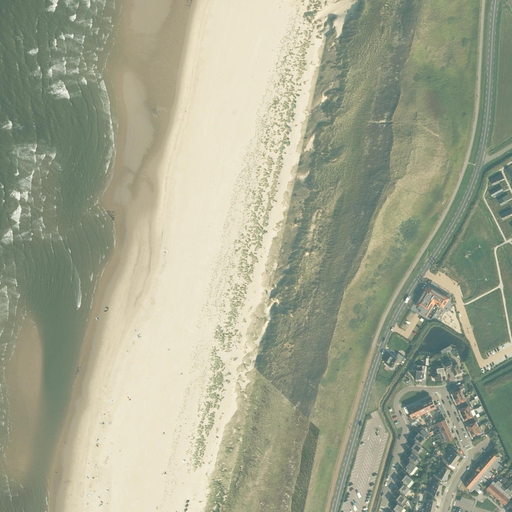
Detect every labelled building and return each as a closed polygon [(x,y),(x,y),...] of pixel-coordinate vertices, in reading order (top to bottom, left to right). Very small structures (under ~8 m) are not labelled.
[(502,174),(490,180),(491,184),(504,178),(502,174)] [(501,187),(492,192),(494,196),(503,191),(501,187)] [(507,194),(497,200),(500,204),(506,201),(510,198),(507,194)] [(511,208),(500,214),(502,218),(509,215),(511,213),(511,208)] [(427,287),(416,305),(418,306),(417,308),(420,310),(423,312),(422,313),(426,315),(426,313),(428,314),(435,303),(443,308),(449,299),(429,287),(428,288),(427,287)] [(406,359),(404,358),(398,354),(396,358),(390,354),(384,362),(393,367),(394,366),(393,365),(396,360),(401,363),(403,365),(406,359)] [(447,370),(451,368),(455,375),(461,372),(458,364),(453,366),(450,361),(444,364),(447,370)] [(420,377),(425,378),(426,366),(423,366),(415,365),(412,369),(414,370),(414,378),(414,379),(415,380),(420,380),(420,377)] [(441,376),(445,375),(444,367),(437,368),(437,370),(432,371),(431,368),(432,376),(434,376),(435,380),(442,379),(441,376)] [(223,382),(215,411),(230,415),(238,386),(223,382)] [(453,396),(452,396),(454,399),(463,395),(461,390),(463,388),(462,385),(456,388),(458,391),(452,393),(453,396)] [(465,397),(463,395),(454,399),(455,402),(456,402),(457,404),(463,401),(464,404),(470,402),(467,396),(465,397)] [(432,400),(427,402),(431,410),(433,414),(435,413),(435,412),(440,410),(438,404),(435,405),(432,400)] [(433,414),(431,410),(427,402),(426,403),(425,402),(423,404),(427,412),(429,411),(431,414),(433,414)] [(465,407),(459,410),(460,412),(461,415),(471,411),(473,410),(470,402),(464,404),(465,407)] [(424,414),(427,412),(423,404),(420,405),(418,406),(424,418),(426,417),(424,414)] [(416,407),(413,408),(417,417),(420,416),(422,419),(424,418),(418,406),(416,407)] [(411,416),(408,418),(411,423),(414,422),(416,421),(415,419),(418,418),(417,417),(413,408),(410,408),(410,410),(408,411),(411,416)] [(470,418),(471,420),(477,418),(476,415),(473,416),(471,411),(461,415),(463,418),(464,420),(470,418)] [(476,422),(479,421),(477,418),(471,420),(473,423),(467,426),(468,428),(467,428),(469,431),(478,427),(476,422)] [(434,427),(437,425),(439,428),(448,424),(446,421),(445,419),(436,423),(436,424),(433,425),(434,427)] [(437,432),(438,434),(449,429),(448,427),(449,427),(448,424),(439,428),(440,431),(437,432)] [(481,426),(478,427),(469,431),(470,435),(471,434),(472,436),(478,434),(479,437),(485,435),(483,431),(481,426)] [(413,434),(415,436),(413,440),(419,444),(424,437),(413,428),(412,430),(412,431),(412,432),(412,433),(413,434)] [(436,437),(439,436),(441,438),(452,433),(451,430),(450,431),(449,429),(438,434),(436,435),(436,437)] [(452,433),(441,438),(440,439),(442,443),(445,442),(454,438),(453,436),(452,433)] [(416,454),(422,447),(419,444),(413,440),(411,438),(410,439),(409,440),(409,441),(409,442),(409,443),(410,443),(410,444),(413,446),(410,449),(416,454)] [(452,451),(449,455),(457,461),(459,458),(460,456),(455,452),(457,450),(452,446),(450,449),(452,451)] [(419,456),(416,454),(410,449),(408,448),(407,449),(406,450),(406,451),(406,452),(407,453),(407,454),(410,456),(407,459),(413,464),(419,456)] [(491,453),(488,457),(498,466),(499,466),(500,464),(497,462),(500,459),(500,458),(499,457),(498,457),(497,457),(492,452),(491,453)] [(456,465),(457,461),(449,455),(446,460),(443,458),(441,461),(447,464),(448,462),(453,466),(454,464),(456,465)] [(413,464),(407,459),(405,457),(404,459),(403,459),(403,460),(403,461),(403,462),(404,462),(404,463),(405,463),(407,465),(404,469),(412,475),(418,468),(416,466),(413,464)] [(497,469),(498,466),(488,457),(484,462),(492,468),(494,466),(497,469)] [(445,467),(447,464),(441,461),(439,464),(442,466),(439,471),(448,475),(450,472),(449,472),(450,470),(445,467)] [(484,462),(480,466),(490,476),(492,473),(489,471),(492,468),(484,462)] [(489,478),(490,476),(480,466),(475,471),(476,471),(484,478),(484,477),(486,475),(489,478)] [(400,482),(406,486),(412,479),(401,470),(400,472),(400,473),(399,473),(399,474),(400,474),(400,475),(400,476),(401,476),(403,478),(400,482)] [(447,479),(448,475),(439,471),(437,475),(434,474),(432,477),(438,480),(439,477),(445,480),(445,479),(447,479)] [(487,480),(484,477),(484,478),(476,471),(475,471),(476,471),(472,475),(480,482),(482,480),(485,482),(486,480),(487,480)] [(472,475),(468,480),(479,489),(480,487),(478,485),(480,482),(472,475)] [(433,484),(432,487),(441,491),(442,487),(442,485),(437,483),(438,480),(432,477),(430,476),(428,480),(431,481),(430,483),(433,484)] [(400,488),(398,491),(397,491),(403,496),(404,496),(409,489),(406,486),(400,482),(398,480),(397,481),(397,482),(397,483),(397,484),(397,485),(398,486),(400,488)] [(474,489),(477,491),(478,490),(479,489),(468,480),(464,484),(469,489),(469,490),(469,491),(470,491),(470,492),(471,492),(472,491),(474,489)] [(487,489),(491,493),(500,482),(498,480),(496,483),(493,481),(486,489),(487,489)] [(491,493),(496,497),(502,489),(500,487),(502,484),(500,482),(491,493)] [(424,490),(423,494),(426,495),(432,497),(432,494),(438,496),(439,495),(441,495),(441,491),(432,487),(430,492),(427,491),(424,490)] [(502,489),(496,497),(500,501),(509,490),(507,488),(505,491),(502,489)] [(403,496),(397,491),(398,491),(395,489),(394,491),(394,492),(394,493),(394,494),(394,495),(395,495),(397,497),(395,501),(403,508),(403,507),(405,505),(408,500),(406,498),(404,496),(403,496)] [(511,492),(509,490),(500,501),(504,505),(505,505),(511,497),(509,495),(511,492)] [(431,500),(432,497),(426,495),(424,498),(427,499),(426,505),(436,507),(437,503),(436,503),(437,501),(431,500)] [(403,508),(395,501),(393,499),(392,501),(391,501),(391,502),(391,503),(391,504),(392,505),(395,507),(392,511),(393,511),(400,511),(404,508),(403,507),(403,508)]
